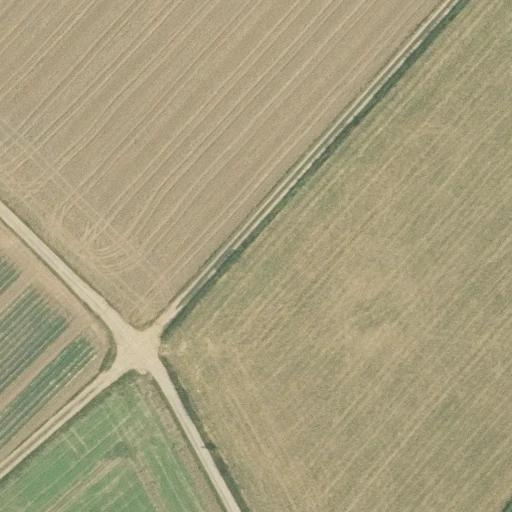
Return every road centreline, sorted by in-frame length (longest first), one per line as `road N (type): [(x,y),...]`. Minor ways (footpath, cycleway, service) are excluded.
road 1 (track): [(478,0),(152,362),(0,496)]
road 2 (track): [(243,511),(157,368),(0,207)]
